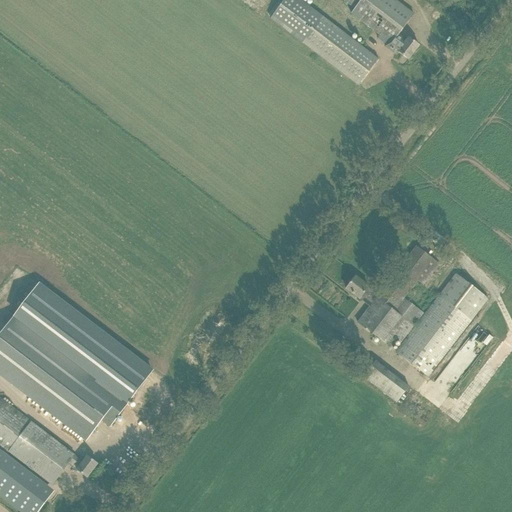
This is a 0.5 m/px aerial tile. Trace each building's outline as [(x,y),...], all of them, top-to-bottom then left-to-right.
[(285,0),(270,20),(359,88),(380,61),(299,0),(285,0)] [(342,0),(354,9),(360,0),(342,0)] [(398,53),(408,60),(419,46),(408,38),(406,41),(398,35),(414,15),(394,0),(360,0),(354,9),(351,13),(380,35),(377,39),(385,45),(384,47),(396,55),(398,53)] [(396,341),(401,344),(424,314),(403,298),(417,281),(423,285),(439,265),(416,247),(378,296),(368,288),(368,287),(355,277),(346,289),(359,299),(370,307),(357,323),(391,349),(396,341)] [(395,352),(428,378),(488,300),(455,274),(435,300),(424,314),(401,344),(395,352)] [(99,418),(108,424),(128,397),(94,372),(93,374),(13,313),(0,329),(0,372),(85,437),(99,418)] [(363,377),(399,405),(411,390),(375,362),(363,377)] [(470,409),(484,387),(473,380),(459,401),(470,409)] [(86,456),(83,460),(0,397),(0,450),(6,455),(8,452),(52,485),(68,464),(87,478),(97,465),(86,456)] [(417,424),(425,403),(413,399),(406,419),(417,424)]
